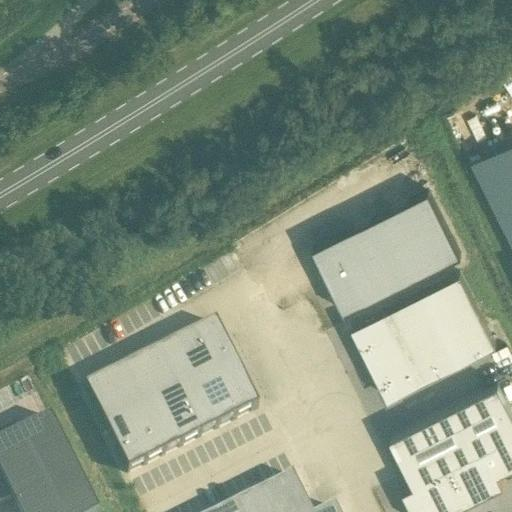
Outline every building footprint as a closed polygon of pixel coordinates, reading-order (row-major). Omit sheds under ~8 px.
[(461,253),(428,188),(312,246),(345,311),(461,253)] [(460,271),(352,325),(389,397),(496,343),(460,271)] [(84,389),(126,474),(257,409),(215,324),(84,389)] [(511,465),(511,410),(497,382),(390,437),(413,483),(403,488),(414,511),(444,511),(503,482),(498,472),(511,465)] [(14,425),(0,431),(0,503),(10,499),(16,511),(96,511),(49,418),(18,433),(14,425)] [(311,511),(293,476),(221,511),(337,511),(336,508),(327,511),(311,511)]
